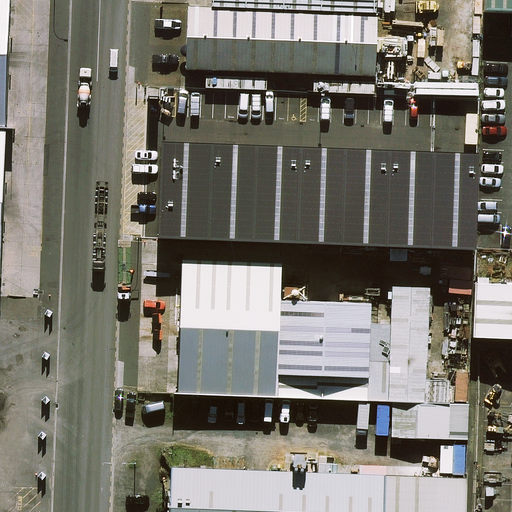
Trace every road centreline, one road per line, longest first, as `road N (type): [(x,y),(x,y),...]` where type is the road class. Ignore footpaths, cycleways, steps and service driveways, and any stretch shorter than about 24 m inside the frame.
road 1 (residential): [(100,0),(80,511)]
road 2 (unknown): [(83,425),(396,443)]
